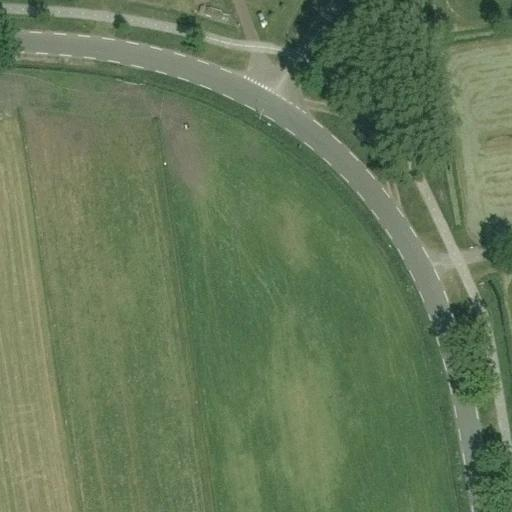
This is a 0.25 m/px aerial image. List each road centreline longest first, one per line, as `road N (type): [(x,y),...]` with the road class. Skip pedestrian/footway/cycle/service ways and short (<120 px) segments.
road 1 (tertiary): [(483,511),(466,404),(433,302),(394,224),(343,162),(271,103)]
road 2 (tertiary): [(271,103),(211,72),(0,43)]
road 3 (unclassified): [(271,103),(333,0)]
